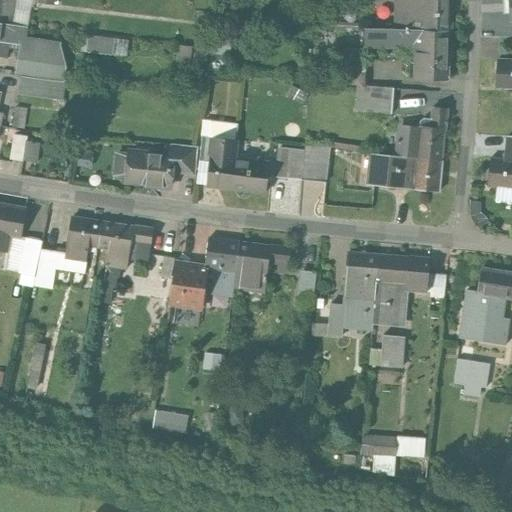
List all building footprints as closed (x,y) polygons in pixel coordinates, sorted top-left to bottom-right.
[(16,0),(0,0),(0,22),(2,23),(6,5),(15,7),(16,0)] [(396,0),(396,30),(425,30),(425,31),(450,31),(450,0),(396,0)] [(511,0),(502,0),(503,15),(509,15),(510,23),(511,22),(511,0)] [(450,31),(425,31),(425,30),(396,30),(364,29),(364,48),(414,49),(413,78),(448,79),(450,31)] [(87,35),(86,52),(133,53),(133,36),(87,35)] [(366,53),(342,51),(339,83),(358,85),(363,85),(366,53)] [(511,59),(499,59),(496,88),(511,88),(511,59)] [(363,85),(358,85),(356,110),(391,113),(393,87),(363,85)] [(19,105),(14,124),(26,127),(31,108),(19,105)] [(432,128),(421,127),(418,158),(442,160),(445,130),(446,130),(448,109),(434,108),(432,128)] [(239,123),(211,120),(211,124),(210,136),(215,136),(212,161),(209,184),(231,187),(234,159),(239,123)] [(211,124),(203,123),(202,135),(203,135),(210,136),(211,124)] [(26,135),(13,134),(10,157),(23,158),(26,135)] [(210,136),(203,135),(200,159),(212,161),(215,136),(210,136)] [(198,146),(174,143),(173,155),(171,171),(196,174),(198,146)] [(336,145),(284,143),(283,175),(335,177),(336,145)] [(173,155),(130,151),(127,180),(145,181),(145,184),(170,186),(171,171),(173,155)] [(511,152),(506,152),(506,160),(491,158),(487,186),(511,189),(511,152)] [(418,158),(374,154),(373,168),(370,168),(368,185),(440,192),(443,161),(442,160),(418,158)] [(234,159),(231,187),(266,191),(270,163),(234,159)] [(6,204),(0,202),(0,248),(5,249),(9,234),(18,236),(24,208),(6,204)] [(103,221),(71,216),(65,256),(85,259),(88,243),(99,245),(103,221)] [(131,225),(103,221),(99,245),(128,249),(130,238),(151,241),(153,227),(131,224),(131,225)] [(43,239),(27,235),(19,271),(35,275),(43,239)] [(241,243),(210,239),(206,273),(236,277),(238,267),(241,243)] [(270,246),(241,243),(238,267),(236,277),(234,287),(266,291),(269,260),(289,263),(291,247),(270,245),(270,246)] [(57,251),(41,248),(36,275),(54,278),(57,251)] [(379,256),(346,252),(341,303),(339,325),(373,328),(378,279),(377,279),(379,256)] [(407,258),(379,256),(377,279),(378,279),(406,282),(407,271),(426,273),(428,259),(407,257),(407,258)] [(197,266),(175,263),(170,304),(201,308),(205,279),(195,277),(197,266)] [(511,273),(481,269),(478,292),(466,290),(459,339),(506,346),(510,319),(499,317),(502,298),(511,299),(511,273)] [(317,271),(303,270),(299,298),(313,300),(317,271)] [(341,303),(328,301),(325,332),(339,333),(339,325),(341,303)] [(405,337),(382,335),(380,368),(403,370),(405,337)] [(489,364),(458,359),(454,382),(485,387),(489,364)] [(397,436),(362,434),(361,457),(395,459),(397,436)]
